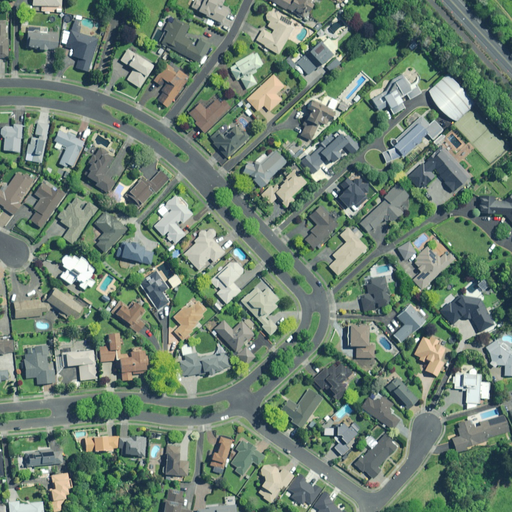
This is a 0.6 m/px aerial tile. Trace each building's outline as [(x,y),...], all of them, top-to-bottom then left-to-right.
[(202,0),(202,2),(198,0),(195,0),(191,7),(222,24),(229,9),(222,5),(225,0),(202,0)] [(270,0),(270,1),(286,9),(286,8),(303,18),(307,12),(308,13),(313,3),(311,2),(311,0),(270,0)] [(280,13),(281,11),(274,7),(272,12),(267,12),(265,16),(266,20),(269,22),(267,26),(274,30),(271,34),(263,29),(256,40),(265,46),(278,54),(293,29),(289,26),(292,20),(280,13)] [(190,27),(171,17),(169,22),(165,29),(168,31),(161,43),(199,63),(205,53),(206,54),(211,43),(196,35),(193,41),(185,37),(190,27)] [(81,23),(74,21),(66,47),(74,49),(72,56),(79,58),(76,68),(87,72),(97,39),(79,33),(81,27),(79,26),(81,23)] [(58,32),(50,32),(50,27),(28,27),(28,31),(28,47),(38,48),(38,49),(57,50),(58,32)] [(332,55),(321,42),(297,63),(308,76),(332,55)] [(153,66),(127,50),(120,61),(133,69),(126,80),(139,88),(153,66)] [(263,65),(256,52),(235,63),(236,65),(230,68),(236,80),(240,78),(246,89),(256,84),(251,75),(256,72),(255,69),(263,65)] [(340,63),(335,58),(326,67),(331,72),(340,63)] [(167,107),(173,100),(175,102),(181,95),(179,93),(190,79),(178,70),(168,62),(154,81),(164,88),(162,91),(164,92),(158,100),(167,107)] [(454,120),(456,121),(475,104),(447,74),(429,91),(430,94),(431,96),(432,99),(433,102),(435,104),(436,106),(438,109),(440,111),(442,113),(444,114),(446,116),(449,118),(451,119),(454,120)] [(284,87),(273,75),(247,100),(258,111),(264,105),(269,112),(282,100),(276,94),(284,87)] [(411,90),(404,77),(394,82),(401,96),(406,94),(409,100),(420,93),(417,87),(411,90)] [(392,86),(381,92),(382,94),(372,100),(378,111),(388,105),(393,115),(405,108),(392,86)] [(361,98),(357,94),(352,100),(356,103),(361,98)] [(231,106),(220,96),(208,108),(201,102),(189,114),(196,121),(194,123),(204,133),(231,106)] [(336,112),(313,99),(307,109),(312,111),(304,126),(305,127),(300,136),(311,141),(320,123),(326,125),(328,120),(331,122),(336,112)] [(347,105),(341,102),(338,109),(344,112),(347,105)] [(381,153),(386,164),(402,157),(403,158),(423,140),(421,139),(427,134),(432,140),(443,129),(434,120),(429,124),(421,116),(390,145),(393,148),(381,153)] [(13,126),(5,125),(1,128),(1,133),(4,137),(3,150),(19,151),(21,138),(24,138),(25,125),(23,125),(23,123),(14,123),(13,126)] [(49,125),(38,123),(34,139),(30,138),(26,153),(29,154),(27,160),(41,163),(49,125)] [(214,143),(213,144),(228,158),(250,136),(245,131),(242,133),(235,126),(224,137),(218,131),(210,138),(214,143)] [(60,149),(63,150),(59,158),(61,159),(59,164),(66,168),(68,164),(73,167),(84,143),(74,138),(75,136),(68,132),(66,135),(59,131),(54,141),(56,142),(54,147),(60,150),(60,149)] [(338,153),(344,147),(351,154),(358,147),(351,139),(344,132),(319,155),(328,164),(329,163),(332,166),(342,157),(339,153),(338,153)] [(104,175),(115,159),(107,154),(97,147),(96,148),(92,155),(87,162),(90,164),(83,175),(96,184),(95,186),(110,195),(117,183),(104,175)] [(460,171),(440,148),(427,160),(440,174),(438,176),(453,193),(471,176),(464,167),(460,171)] [(258,169),(246,165),(242,177),(253,180),(261,188),(269,181),(268,180),(287,162),(277,151),(258,169)] [(324,162),(316,153),(311,158),(308,155),(302,162),(314,175),(321,168),(319,166),(324,162)] [(307,183),(294,170),(286,178),(274,189),(271,186),(260,196),(269,205),(276,198),(286,208),(294,200),(291,197),(307,183)] [(22,176),(18,173),(3,193),(0,191),(0,190),(0,205),(14,215),(21,205),(18,202),(35,179),(26,171),(22,176)] [(168,179),(160,172),(150,183),(143,177),(127,195),(140,206),(153,192),(155,193),(168,179)] [(48,187),(42,183),(34,195),(40,198),(33,209),(37,211),(30,221),(42,228),(66,191),(51,182),(48,187)] [(409,196),(397,184),(383,197),(385,199),(359,224),(369,234),(383,220),(386,222),(388,220),(392,224),(403,212),(398,207),(409,196)] [(511,194),(505,200),(494,200),(495,196),(480,194),(479,213),(496,215),(496,216),(501,216),(501,215),(504,215),(506,218),(511,223),(511,194)] [(164,235),(170,242),(172,240),(175,244),(185,235),(173,222),(175,221),(177,222),(179,220),(183,224),(192,215),(186,208),(188,206),(182,199),(180,200),(176,195),(159,210),(165,217),(154,227),(163,236),(164,235)] [(60,222),(69,228),(63,238),(72,244),(95,210),(97,208),(88,202),(86,206),(74,198),(70,204),(65,211),(62,210),(57,217),(62,220),(60,222)] [(334,221),(321,206),(309,217),(317,225),(310,231),(312,233),(304,240),(313,249),(338,226),(334,221)] [(127,230),(110,214),(108,216),(105,213),(95,224),(104,233),(98,239),(100,241),(96,245),(105,253),(127,230)] [(207,231),(206,230),(202,230),(199,232),(199,236),(195,240),(196,243),(184,254),(199,270),(205,264),(204,263),(210,257),(215,262),(226,252),(213,238),(216,235),(216,231),(214,229),(210,228),(207,231)] [(367,248),(348,228),(340,236),(346,242),(332,255),(336,259),(328,266),(337,276),(367,248)] [(144,247),(122,242),(121,248),(119,248),(117,257),(151,265),(154,253),(144,250),(144,247)] [(416,253),(409,242),(398,249),(405,260),(416,253)] [(413,280),(421,290),(454,259),(452,257),(448,253),(446,255),(440,260),(428,247),(415,259),(417,261),(414,263),(418,267),(417,268),(421,273),(413,280)] [(79,284),(85,289),(88,285),(91,287),(96,281),(90,277),(96,268),(81,257),(79,259),(75,256),(73,258),(70,256),(70,255),(69,255),(68,255),(67,255),(66,255),(65,255),(64,256),(63,257),(63,258),(62,259),(62,260),(63,261),(63,262),(64,263),(65,263),(63,265),(67,268),(61,276),(71,284),(76,278),(81,282),(79,284)] [(237,263),(229,263),(210,281),(216,288),(218,287),(221,290),(216,294),(226,304),(240,291),(232,282),(244,271),(237,263)] [(168,288),(156,271),(139,284),(158,310),(169,302),(162,292),(168,288)] [(390,302),(385,276),(370,279),(371,284),(366,285),(368,294),(361,295),(364,311),(376,309),(376,308),(386,306),(385,303),(390,302)] [(66,294),(55,286),(49,295),(46,293),(42,299),(44,301),(44,302),(49,311),(53,306),(61,311),(59,313),(67,319),(70,316),(75,320),(84,307),(78,303),(78,302),(73,299),(75,297),(67,291),(66,294)] [(262,293),(256,287),(241,301),(263,325),(261,326),(270,336),(277,328),(269,319),(267,321),(264,318),(277,307),(274,304),(279,299),(268,288),(262,293)] [(494,324),(480,298),(460,295),(440,311),(452,325),(461,317),(472,319),(479,332),(494,324)] [(197,322),(203,316),(202,314),(206,310),(193,297),(173,318),(181,325),(174,332),(183,341),(192,331),(199,324),(197,322)] [(42,316),(42,312),(49,311),(44,302),(41,302),(41,299),(14,301),(16,319),(42,316)] [(138,319),(144,312),(132,303),(128,307),(120,300),(110,312),(137,333),(145,324),(138,319)] [(400,343),(411,333),(412,334),(426,322),(418,313),(417,313),(411,306),(397,317),(405,325),(393,335),(400,343)] [(214,329),(237,355),(236,356),(245,367),(247,365),(255,358),(241,342),(246,338),(249,342),(255,336),(252,333),(257,328),(246,317),(241,321),(232,330),(224,321),(214,329)] [(367,345),(367,326),(348,326),(348,346),(356,347),(356,358),(374,358),(374,345),(367,345)] [(146,373),(145,365),(148,365),(147,355),(145,356),(144,351),(141,351),(140,347),(132,348),(133,352),(129,352),(129,353),(121,354),(120,344),(122,344),(122,339),(119,339),(118,333),(107,334),(109,346),(99,348),(101,362),(113,361),(115,361),(116,369),(120,369),(121,381),(131,380),(130,375),(146,373)] [(439,341),(431,337),(429,341),(423,337),(414,355),(420,358),(419,360),(425,363),(426,360),(429,362),(425,371),(437,377),(444,363),(438,360),(445,348),(437,344),(439,341)] [(0,354),(16,352),(14,340),(0,342),(0,354)] [(488,352),(491,361),(489,365),(495,368),(496,365),(505,366),(504,376),(511,376),(511,355),(509,355),(511,351),(511,349),(503,342),(499,346),(493,340),(484,348),(488,352)] [(183,356),(184,355),(185,361),(178,362),(181,377),(198,374),(198,376),(208,374),(208,376),(213,375),(213,373),(223,371),(222,368),(229,367),(227,353),(198,357),(197,353),(192,354),(190,345),(182,346),(181,346),(183,356)] [(33,347),(27,348),(27,354),(24,355),(26,378),(36,377),(37,385),(54,383),(53,370),(48,371),(46,356),(49,356),(48,346),(33,347)] [(415,357),(408,349),(404,353),(411,361),(415,357)] [(94,365),(93,351),(61,354),(63,367),(78,365),(80,381),(96,379),(94,365)] [(353,373),(342,362),(335,369),(330,364),(313,380),(322,389),(324,387),(337,401),(347,392),(341,384),(353,373)] [(453,378),(453,384),(454,384),(454,389),(466,389),(466,404),(467,404),(466,409),(476,407),(476,404),(480,404),(480,399),(489,399),(489,383),(480,383),(481,375),(475,375),(476,370),(470,370),(469,375),(455,374),(455,378),(453,378)] [(0,371),(0,383),(1,384),(0,381),(8,380),(7,371),(0,371)] [(391,393),(402,405),(399,407),(402,411),(405,408),(407,411),(408,410),(419,401),(397,377),(386,388),(391,393)] [(322,399),(309,390),(297,406),(289,400),(281,411),(292,419),(290,422),(301,429),(322,399)] [(511,393),(500,398),(507,415),(510,413),(511,418),(511,393)] [(390,408),(393,404),(381,396),(378,399),(371,400),(367,397),(360,408),(376,420),(391,431),(399,420),(391,413),(393,411),(390,408)] [(508,432),(503,415),(479,422),(480,426),(472,429),(469,420),(457,424),(460,436),(451,438),(455,453),(466,450),(465,447),(486,441),(486,438),(508,432)] [(353,418),(347,424),(345,421),(342,424),(332,424),(332,427),(323,427),(323,435),(333,435),(333,439),(338,444),(332,450),(341,459),(350,450),(346,445),(357,433),(356,432),(361,426),(353,418)] [(398,446),(385,434),(376,443),(373,440),(368,445),(371,449),(363,457),(361,456),(354,464),(363,472),(364,471),(373,479),(381,470),(378,467),(398,446)] [(118,448),(118,436),(90,435),(90,438),(85,438),(84,452),(97,452),(97,451),(112,451),(112,448),(118,448)] [(118,436),(118,448),(121,448),(121,455),(145,456),(146,438),(122,436),(118,436)] [(231,440),(220,438),(216,453),(213,452),(210,466),(216,467),(215,472),(222,473),(225,462),(224,462),(227,449),(229,449),(231,440)] [(255,449),(242,441),(236,450),(239,452),(231,464),(237,468),(234,471),(242,476),(252,462),(257,466),(264,456),(255,451),(255,449)] [(180,447),(166,446),(164,475),(186,477),(188,462),(179,461),(180,447)] [(53,452),(52,449),(24,452),(26,467),(62,463),(61,451),(53,452)] [(271,467),(268,465),(261,475),(264,477),(264,481),(261,486),(262,487),(258,493),(264,497),(263,498),(271,503),(283,486),(286,488),(294,476),(283,469),(280,473),(279,472),(271,467)] [(66,510),(64,500),(64,494),(67,494),(66,489),(70,488),(67,473),(51,476),(53,489),(49,489),(53,511),(62,510),(66,510)] [(334,511),(334,508),(299,484),(290,496),(312,511),(334,511)] [(185,492),(168,489),(166,499),(164,499),(161,511),(191,511),(182,510),(185,492)] [(42,511),(42,502),(19,505),(19,501),(8,503),(9,511),(42,511)]
